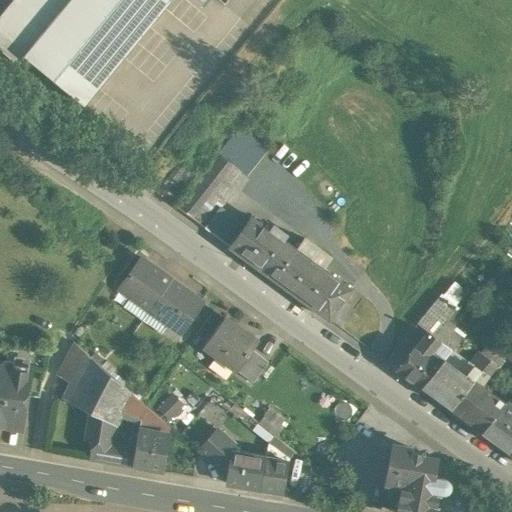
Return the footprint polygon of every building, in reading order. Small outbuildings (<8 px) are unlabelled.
[(13,0),(0,16),(0,51),(0,52),(17,65),(24,57),(23,57),(69,0),(13,0)] [(69,0),(23,57),(24,57),(64,90),(82,105),(83,105),(168,1),(169,1),(167,0),(69,0)] [(64,90),(56,99),(74,115),(82,105),(64,90)] [(239,128),(175,209),(204,230),(220,209),(221,210),(267,150),(239,128)] [(221,210),(220,209),(204,230),(229,248),(244,227),(221,210)] [(268,232),(250,219),(244,227),(229,248),(261,271),(282,242),(285,237),(272,227),(268,232)] [(331,259),(304,239),(295,251),(310,262),(322,271),(331,259)] [(295,251),(282,242),(261,271),(288,291),(310,262),(295,251)] [(171,281),(140,259),(118,290),(149,311),(171,281)] [(322,271),(310,262),(288,291),(329,321),(342,303),(350,291),(322,271)] [(201,303),(171,281),(149,311),(180,333),(201,303)] [(342,303),(329,321),(341,330),(354,312),(342,303)] [(258,344),(224,319),(204,349),(238,372),(252,352),(258,344)] [(465,335),(447,322),(440,333),(457,345),(465,335)] [(457,345),(440,333),(435,339),(441,343),(427,360),(438,368),(444,361),(457,345)] [(428,335),(398,371),(422,388),(438,368),(427,360),(441,343),(435,339),(428,335)] [(89,358),(74,344),(71,347),(56,377),(74,386),(89,358)] [(252,352),(238,372),(254,384),(268,364),(252,352)] [(490,361),(480,354),(471,366),(474,368),(467,377),(473,382),(490,361)] [(127,391),(89,358),(74,386),(65,401),(89,413),(85,441),(91,442),(91,441),(109,444),(112,425),(111,424),(119,410),(127,391)] [(438,368),(422,388),(451,409),(473,382),(467,377),(444,361),(438,368)] [(499,368),(490,361),(473,382),(480,387),(487,378),(490,380),(499,368)] [(0,426),(2,427),(2,425),(20,428),(25,397),(29,373),(30,367),(4,363),(0,365),(0,426)] [(43,375),(29,373),(25,397),(38,399),(38,398),(39,398),(43,375)] [(480,387),(473,382),(451,409),(483,432),(505,405),(480,387)] [(170,428),(127,391),(119,410),(140,420),(138,430),(168,436),(170,428)] [(505,405),(483,432),(510,452),(511,449),(511,407),(507,403),(505,405)] [(217,431),(210,425),(206,430),(213,436),(217,431)] [(168,436),(138,430),(134,449),(131,467),(161,473),(168,436)] [(244,455),(217,431),(213,436),(199,451),(238,486),(244,455)] [(109,444),(91,441),(91,442),(88,460),(131,467),(134,449),(109,444)] [(423,455),(411,453),(411,450),(393,446),(389,470),(396,471),(394,484),(403,486),(397,511),(435,511),(438,493),(441,494),(443,493),(445,492),(447,490),(448,487),(447,484),(446,482),(444,480),(432,478),(436,460),(423,458),(423,455)] [(265,458),(244,455),(238,486),(260,490),(265,458)] [(287,462),(265,458),(260,490),(282,494),(287,462)]
